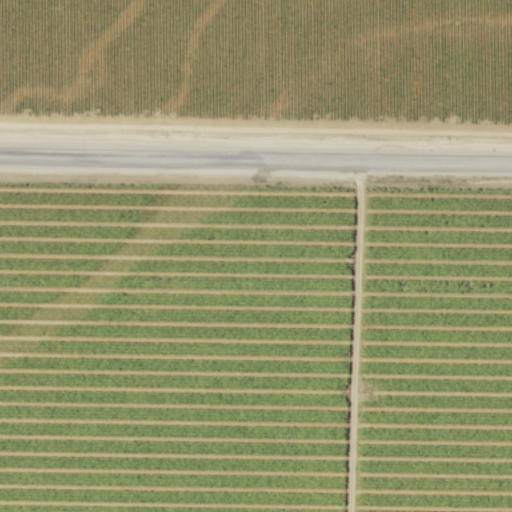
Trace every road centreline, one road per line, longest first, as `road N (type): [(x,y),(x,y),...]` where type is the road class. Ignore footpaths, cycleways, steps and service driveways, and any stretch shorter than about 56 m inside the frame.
road 1 (residential): [(511,162),(0,150)]
road 2 (track): [(511,130),(0,122)]
road 3 (track): [(357,160),(347,511)]
